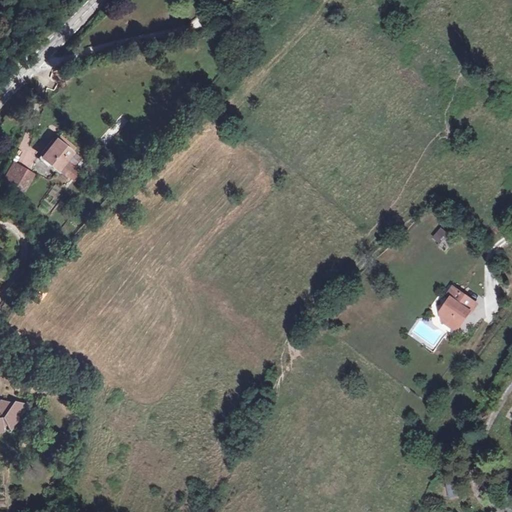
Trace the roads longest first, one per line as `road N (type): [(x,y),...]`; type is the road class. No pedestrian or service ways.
road 1 (track): [(250,0),(34,65)]
road 2 (track): [(495,511),(479,501),(473,483),(483,432),(511,386)]
road 3 (tertiary): [(0,99),(97,0)]
